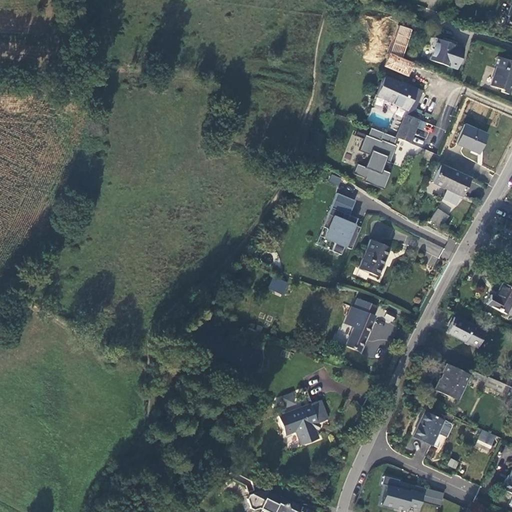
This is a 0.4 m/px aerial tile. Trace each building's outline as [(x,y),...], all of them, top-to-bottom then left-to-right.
[(414,62),(403,59),(412,29),(399,25),(385,68),(410,76),(414,62)] [(431,47),(431,59),(458,68),(465,47),(437,36),(431,47)] [(511,61),(499,56),(495,67),(497,67),(490,86),(501,90),(500,92),(507,94),(511,81),(511,61)] [(406,81),(406,82),(385,73),(376,92),(392,99),(391,100),(408,108),(418,86),(406,81)] [(424,89),(418,86),(408,108),(406,112),(412,115),(424,89)] [(412,115),(406,112),(395,135),(395,136),(408,141),(418,118),(412,115)] [(486,134),(464,124),(455,144),(478,154),(486,134)] [(436,153),(444,135),(438,133),(430,151),(436,153)] [(461,196),(470,178),(440,164),(432,183),(461,196)] [(355,201),(337,193),(316,244),(340,254),(344,247),(351,250),(360,227),(347,222),(355,201)] [(441,228),(448,216),(436,209),(429,221),(441,228)] [(378,277),(390,248),(370,239),(357,269),(378,277)] [(268,289),(284,295),(288,282),(272,277),(268,289)] [(506,314),(511,302),(511,289),(501,283),(494,297),(491,295),(486,304),(506,314)] [(378,306),(358,299),(355,307),(352,306),(344,325),(354,329),(346,347),(360,353),(377,316),(374,315),(378,306)] [(396,316),(389,312),(385,318),(392,322),(396,316)] [(485,332),(454,317),(446,333),(477,348),(485,332)] [(434,390),(458,400),(470,376),(467,374),(446,364),(441,373),(443,374),(441,379),(440,378),(434,390)] [(470,376),(485,383),(488,377),(470,369),(467,374),(470,376)] [(501,393),(505,385),(488,377),(485,383),(484,385),(501,393)] [(286,408),(298,403),(293,391),(281,396),(286,408)] [(254,413),(262,398),(254,394),(247,409),(254,413)] [(328,419),(321,400),(278,416),(285,436),(295,432),(301,446),(318,439),(314,429),(317,423),(328,419)] [(451,425),(423,412),(412,435),(440,449),(451,425)] [(495,437),(481,431),(477,439),(490,445),(495,437)] [(455,469),(458,462),(450,458),(447,465),(455,469)] [(511,493),(511,470),(508,478),(507,477),(502,489),(511,493)] [(395,511),(416,511),(423,497),(402,488),(399,495),(400,496),(394,511),(395,511)] [(312,511),(313,511),(282,496),(282,498),(269,491),(267,495),(261,492),(250,495),(248,499),(251,509),(255,511),(261,508),(268,511),(312,511)]
